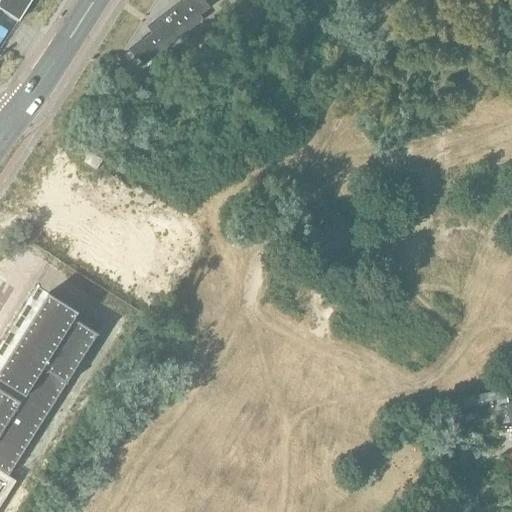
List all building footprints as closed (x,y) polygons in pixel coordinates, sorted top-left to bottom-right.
[(23,14),(31,0),(0,0),(0,9),(18,21),(23,14)] [(209,8),(203,0),(179,0),(153,20),(159,27),(130,49),(142,66),(202,20),(199,15),(209,8)] [(0,42),(10,25),(0,19),(0,42)] [(89,152),(83,162),(95,170),(102,160),(89,152)] [(0,469),(9,475),(31,439),(66,383),(67,384),(68,382),(67,381),(97,333),(98,334),(99,333),(74,317),(78,311),(48,292),(31,320),(0,369),(0,469)] [(455,409),(488,401),(506,397),(505,388),(454,400),(455,409)]
